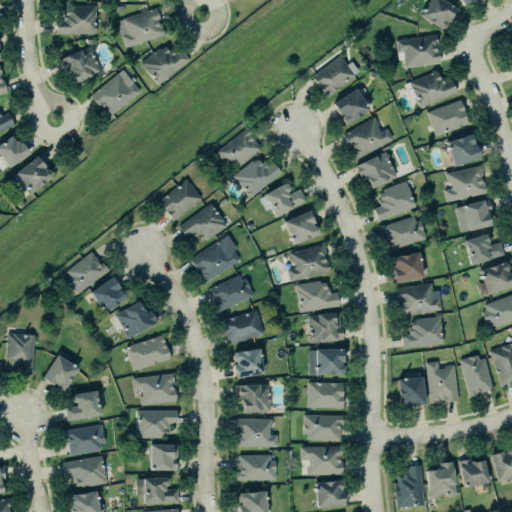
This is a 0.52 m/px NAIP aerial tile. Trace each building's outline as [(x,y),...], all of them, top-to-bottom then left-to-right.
[(443,29),(456,8),(442,0),(427,0),(419,15),(443,29)] [(93,5),(93,32),(54,33),(54,19),(61,19),(61,12),(63,12),(63,8),(69,8),(69,5),(93,5)] [(115,20),(155,7),(163,34),(123,46),(115,20)] [(404,67),(439,62),(436,34),(395,40),(397,60),(403,59),(404,67)] [(153,82),(187,56),(176,41),(165,49),(159,41),(136,58),(153,82)] [(70,69),(74,81),(100,73),(92,47),(59,56),(63,71),(70,69)] [(325,96),(358,72),(351,61),(347,64),(340,55),(310,75),(325,96)] [(448,76),(453,91),(417,105),(408,78),(433,66),(439,81),(448,76)] [(139,91),(122,69),(90,95),(107,117),(139,91)] [(331,103),(354,88),(368,109),(346,124),(345,123),(343,122),(341,119),(341,117),(340,116),(341,115),(340,113),(338,115),(336,112),(337,112),(331,103)] [(434,136),(469,123),(460,99),(426,111),(434,136)] [(0,129),(11,124),(5,112),(0,114),(0,129)] [(355,159),(391,139),(385,128),(378,131),(375,126),(377,125),(372,116),(341,134),(347,145),(349,144),(351,147),(349,149),(355,159)] [(214,151),(245,127),(250,133),(247,136),(249,138),(250,137),(259,148),(233,168),(230,163),(226,166),(214,151)] [(25,148),(21,142),(18,136),(12,136),(8,129),(0,134),(0,154),(5,162),(25,148)] [(477,159),(473,135),(446,140),(451,165),(477,159)] [(10,167),(35,149),(50,169),(26,188),(10,167)] [(359,178),(366,175),(370,187),(395,178),(386,152),(354,163),(359,178)] [(230,175),(250,160),(251,162),(256,159),(258,162),(260,160),(264,165),(270,161),(279,172),(248,197),(230,175)] [(443,172),(479,164),(485,192),(444,201),(441,189),(449,188),(448,182),(445,182),(443,172)] [(157,197),(170,219),(200,201),(188,180),(157,197)] [(372,207),(377,206),(374,197),(377,196),(375,193),(381,191),(380,188),(404,180),(413,206),(377,220),(372,207)] [(297,188),(286,194),(285,191),(288,189),(285,184),(282,183),(262,194),(274,216),(290,208),(289,206),(303,199),(297,188)] [(491,225),(486,199),(454,206),(460,232),(491,225)] [(186,239),(194,234),(200,243),(225,225),(210,203),(177,226),(186,239)] [(282,221),(292,245),(316,234),(316,233),(316,231),(315,227),(313,227),(312,225),(311,226),(310,224),(313,223),(307,210),(282,221)] [(381,225),(385,240),(383,241),(386,250),(423,238),(418,219),(413,221),(411,215),(381,225)] [(460,240),(483,233),(486,244),(498,240),(502,254),(468,265),(460,240)] [(217,239),(222,246),(220,248),(224,253),(231,249),(237,259),(202,281),(187,258),(217,239)] [(288,280),(328,273),(324,245),(289,251),(292,267),(286,268),(288,280)] [(64,270),(89,251),(95,259),(100,262),(106,269),(75,294),(63,279),(68,276),(64,270)] [(417,252),(390,257),(390,258),(389,260),(390,264),(392,266),(392,267),(394,267),(394,268),(391,269),(393,283),(422,278),(417,252)] [(480,267),(484,292),(511,287),(507,262),(480,267)] [(208,287),(215,301),(211,303),(215,311),(251,294),(243,278),(239,280),(236,274),(208,287)] [(88,291),(110,277),(124,297),(102,312),(88,291)] [(298,311),(338,306),(336,292),(327,293),(326,280),(295,283),(298,311)] [(393,287),(429,282),(431,291),(428,292),(429,299),(437,297),(438,309),(398,315),(396,304),(399,304),(398,300),(395,301),(393,287)] [(511,293),(482,304),(484,310),(479,311),(486,329),(511,319),(511,293)] [(112,314),(136,301),(143,313),(148,310),(155,322),(127,338),(120,327),(112,314)] [(219,320),(254,309),(262,333),(227,344),(219,320)] [(342,339),(338,311),(305,316),(309,344),(342,339)] [(438,315),(440,343),(401,347),(400,334),(407,333),(407,331),(406,326),(409,326),(408,322),(413,321),(413,318),(438,315)] [(19,363),(19,373),(32,374),(33,334),(6,333),(5,363),(19,363)] [(122,345),(130,369),(168,356),(161,333),(122,345)] [(227,346),(232,373),(259,368),(255,341),(227,346)] [(488,350),(501,387),(511,383),(511,344),(511,342),(488,350)] [(313,349),(314,375),(340,374),(340,373),(342,372),(342,368),(339,365),(339,363),(342,363),(341,348),(313,349)] [(70,356),(57,349),(42,380),(65,390),(76,367),(67,362),(70,356)] [(459,360),(467,395),(492,389),(483,354),(459,360)] [(425,362),(429,403),(457,400),(454,365),(437,367),(437,361),(425,362)] [(128,374),(129,388),(136,387),(137,401),(173,399),(172,372),(128,374)] [(394,380),(419,377),(423,405),(398,408),(394,380)] [(342,408),(343,383),(307,381),(306,406),(342,408)] [(234,385),(267,383),(267,386),(268,387),(269,392),(267,393),(268,411),(258,411),(258,413),(241,413),(241,405),(240,405),(240,398),(234,399),(234,385)] [(70,396),(71,394),(93,391),(96,405),(97,405),(99,415),(80,418),(80,417),(65,421),(63,408),(74,405),(74,403),(70,402),(70,396)] [(176,423),(176,410),(136,409),(136,437),(167,438),(167,423),(176,423)] [(232,414),(231,424),(235,429),(234,442),(274,444),(275,430),(269,428),(270,414),(232,414)] [(341,415),(341,423),(337,423),(337,426),(339,426),(337,440),(305,439),(306,433),(301,433),(301,414),(341,415)] [(60,430),(99,423),(103,442),(98,443),(98,448),(68,454),(65,438),(62,439),(60,430)] [(148,444),(147,470),(169,470),(169,469),(175,469),(176,444),(148,444)] [(299,446),(340,445),(340,457),(337,457),(338,460),(340,460),(341,473),(305,474),(305,465),(306,465),(306,458),(299,458),(299,446)] [(511,477),(511,449),(491,453),(494,480),(511,477)] [(236,454),(237,471),(234,471),(234,479),(274,479),(273,459),(268,459),(268,453),(236,454)] [(60,462),(99,454),(103,475),(105,481),(75,487),(73,480),(70,481),(69,474),(63,476),(60,462)] [(454,460),(461,488),(485,482),(481,461),(473,463),(472,461),(470,461),(469,456),(454,460)] [(403,469),(402,462),(416,461),(419,503),(394,504),(392,474),(403,473),(403,469)] [(437,469),(436,462),(449,461),(450,469),(451,469),(454,493),(452,494),(451,495),(446,496),(444,495),(427,497),(425,481),(424,480),(423,471),(437,469)] [(133,479),(164,477),(166,479),(167,484),(163,486),(163,488),(176,488),(176,503),(141,504),(141,494),(134,494),(133,479)] [(314,481),(315,507),(343,506),(342,480),(314,481)] [(97,511),(94,491),(67,495),(69,511),(97,511)] [(264,511),(263,491),(237,493),(237,495),(235,496),(235,501),(237,502),(238,503),(239,503),(240,506),(236,506),(236,511),(264,511)] [(0,497),(0,511),(8,511),(5,496),(0,497)]
